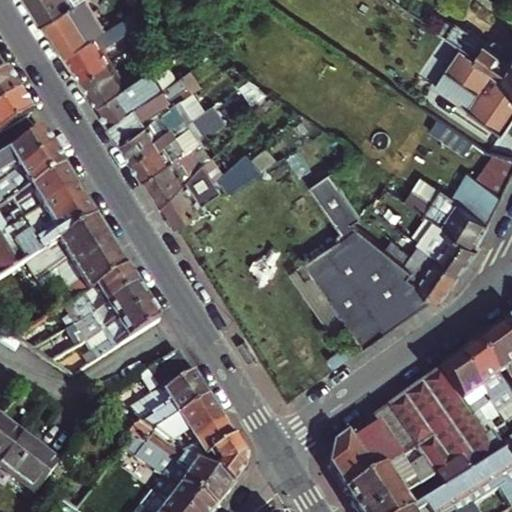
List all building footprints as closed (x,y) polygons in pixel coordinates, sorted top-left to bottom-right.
[(34,0),(47,20),(79,0),(34,0)] [(112,27),(93,0),(79,0),(47,20),(69,54),(99,35),(106,31),(112,27)] [(149,4),(135,13),(140,23),(155,14),(151,6),(149,4)] [(511,61),(511,63),(503,57),(505,52),(502,48),(504,43),(496,37),(491,41),(457,18),(454,23),(448,19),(440,29),(463,45),(511,78),(511,61)] [(115,32),(112,27),(106,31),(99,35),(107,48),(125,37),(120,30),(115,32)] [(99,35),(69,54),(85,80),(115,61),(107,48),(99,35)] [(511,122),(511,78),(463,45),(453,60),(487,83),(469,109),(505,134),(511,122)] [(131,86),(115,61),(85,80),(100,105),(131,86)] [(0,104),(17,94),(3,71),(0,72),(0,104)] [(156,81),(151,73),(131,86),(100,105),(112,124),(177,83),(171,71),(156,81)] [(184,92),(189,99),(204,88),(193,71),(185,77),(191,87),(184,92)] [(177,83),(112,124),(123,141),(174,110),(169,102),(184,92),(191,87),(185,77),(177,83)] [(253,96),(260,87),(247,78),(238,86),(253,96)] [(0,104),(0,133),(30,115),(17,94),(0,104)] [(134,159),(197,120),(186,102),(174,110),(123,141),(134,159)] [(134,159),(146,178),(196,147),(208,138),(197,120),(134,159)] [(0,180),(7,176),(51,148),(39,130),(0,155),(0,180)] [(511,153),(496,146),(484,137),(477,151),(511,169),(511,153)] [(443,193),(427,219),(479,245),(491,221),(463,206),(469,193),(477,177),(468,171),(424,141),(415,156),(457,186),(450,197),(443,193)] [(163,205),(207,164),(196,147),(146,178),(163,205)] [(51,148),(7,176),(18,194),(62,166),(51,148)] [(510,183),(511,179),(511,169),(477,151),(473,160),(510,183)] [(163,205),(176,226),(208,206),(207,204),(219,196),(216,191),(221,188),(226,184),(254,159),(252,155),(221,175),(223,179),(218,182),(207,164),(163,205)] [(225,193),(261,171),(254,159),(226,184),(221,188),(225,193)] [(477,177),(504,196),(510,183),(473,160),(468,171),(477,177)] [(20,205),(26,215),(74,185),(62,166),(18,194),(6,202),(1,205),(0,205),(0,219),(2,223),(10,217),(7,214),(20,205)] [(316,183),(345,230),(365,218),(336,171),(316,183)] [(497,208),(504,196),(477,177),(469,193),(497,208)] [(0,219),(0,275),(56,241),(94,217),(74,185),(26,215),(13,223),(10,217),(2,223),(0,219)] [(497,208),(469,193),(463,206),(491,221),(497,208)] [(94,217),(56,241),(68,261),(71,265),(109,241),(94,217)] [(442,248),(437,256),(463,273),(481,246),(479,245),(427,219),(422,227),(435,234),(431,241),(442,248)] [(308,262),(367,347),(438,297),(406,275),(409,272),(406,270),(381,252),(351,232),(308,262)] [(58,273),(74,300),(126,268),(109,241),(71,265),(58,273)] [(389,241),(381,252),(406,270),(414,258),(389,241)] [(419,258),(417,260),(409,272),(406,275),(438,297),(444,301),(463,273),(437,256),(430,265),(419,258)] [(417,260),(414,258),(406,270),(409,272),(417,260)] [(126,268),(74,300),(69,303),(75,311),(70,314),(72,319),(78,316),(80,319),(116,297),(136,284),(126,268)] [(66,352),(99,332),(147,302),(136,284),(116,297),(80,319),(78,316),(72,319),(75,323),(77,322),(82,330),(61,344),(66,352)] [(95,361),(158,321),(147,302),(99,332),(104,340),(88,350),(95,361)] [(511,316),(497,327),(511,347),(511,316)] [(45,318),(15,337),(32,350),(56,335),(45,318)] [(351,359),(362,350),(344,324),(333,331),(351,359)] [(511,347),(497,327),(476,343),(473,345),(496,377),(499,375),(502,373),(511,387),(511,386),(511,347)] [(321,338),(339,367),(351,359),(333,331),(321,338)] [(511,418),(511,398),(496,377),(473,345),(455,357),(492,409),(503,425),(510,419),(511,418)] [(176,417),(206,397),(177,350),(146,370),(167,404),(160,405),(136,420),(128,431),(132,434),(145,443),(152,433),(152,432),(176,417)] [(486,413),(492,409),(455,357),(437,370),(485,438),(491,434),(480,418),(476,413),(482,408),(486,413)] [(437,370),(414,386),(465,456),(460,459),(470,473),(504,451),(500,447),(495,439),(491,434),(485,438),(437,370)] [(414,386),(385,407),(414,448),(412,449),(424,466),(432,477),(460,459),(465,456),(414,386)] [(222,422),(206,397),(176,417),(152,432),(152,433),(164,442),(183,430),(194,448),(196,446),(211,437),(207,431),(222,422)] [(412,449),(414,448),(385,407),(331,445),(328,469),(344,494),(412,449)] [(476,413),(480,418),(486,413),(482,408),(476,413)] [(0,456),(19,431),(0,417),(0,456)] [(208,471),(231,488),(243,473),(243,456),(222,422),(207,431),(211,437),(196,446),(205,460),(208,461),(211,459),(214,464),(208,471)] [(506,432),(501,426),(491,434),(495,439),(506,432)] [(188,451),(194,448),(183,430),(164,442),(183,455),(188,451)] [(0,465),(36,493),(41,485),(60,462),(19,431),(0,456),(0,465)] [(214,510),(231,488),(208,471),(191,460),(183,455),(164,442),(152,433),(145,443),(132,434),(126,441),(165,471),(164,472),(214,510)] [(511,438),(500,447),(504,451),(511,462),(511,438)] [(355,511),(377,511),(400,498),(396,490),(402,487),(398,482),(424,466),(412,449),(344,494),(355,511)] [(511,462),(504,451),(470,473),(410,511),(458,511),(496,488),(492,481),(511,468),(511,462)] [(406,494),(400,498),(377,511),(410,511),(470,473),(460,459),(432,477),(406,494)] [(169,500),(184,511),(212,511),(214,510),(164,472),(152,487),(169,500)] [(406,494),(402,487),(396,490),(400,498),(406,494)] [(509,507),(511,505),(511,488),(501,495),(509,507)] [(184,511),(169,500),(159,511),(184,511)]
